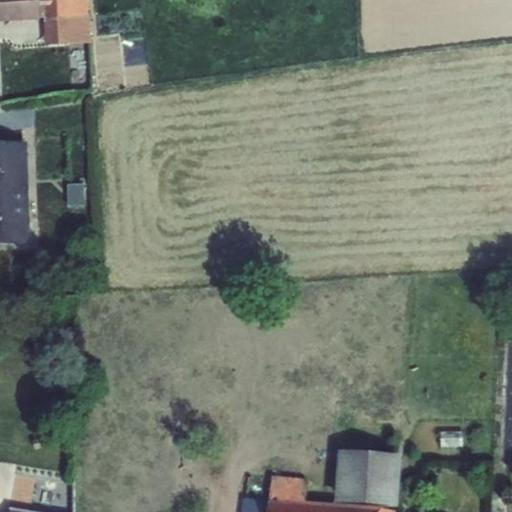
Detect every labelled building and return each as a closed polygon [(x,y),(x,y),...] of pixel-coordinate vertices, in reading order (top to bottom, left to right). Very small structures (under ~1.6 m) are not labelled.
[(0,0),(0,24),(39,22),(39,20),(44,19),(44,0),(39,0),(38,0),(0,0)] [(44,19),(39,20),(39,22),(42,24),(43,48),(88,46),(86,0),(48,0),(48,1),(44,0),(44,19)] [(26,144),(0,145),(0,246),(29,246),(26,144)] [(83,187),(66,187),(66,203),(83,202),(83,187)] [(394,511),(395,509),(397,509),(402,458),(338,453),(334,506),(305,504),(307,480),(249,476),(246,501),(242,500),(241,511),(394,511)]
